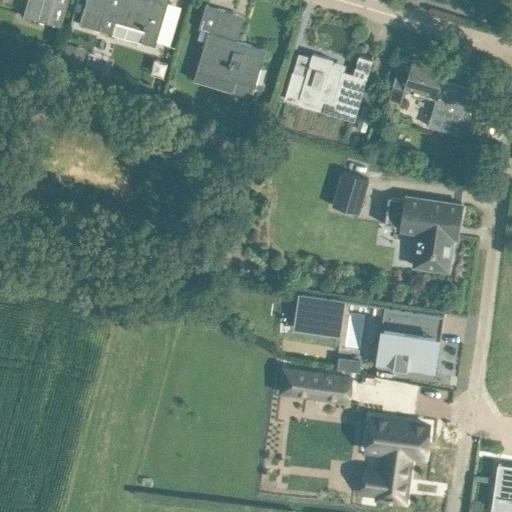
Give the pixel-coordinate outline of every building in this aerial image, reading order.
[(52,0),(26,0),(21,17),(46,23),(52,0)] [(163,12),(166,0),(165,0),(165,1),(160,0),(85,0),(78,25),(152,48),(163,12)] [(261,67),(266,48),(237,39),(236,44),(227,42),(235,13),(206,4),(199,29),(206,31),(195,69),(236,81),(233,91),(252,97),(261,67)] [(64,43),(59,59),(80,65),(85,49),(64,43)] [(358,110),(367,78),(373,59),(359,55),(354,73),(343,70),(344,67),(332,64),(333,59),(313,53),(312,56),(303,54),(298,56),(294,70),(293,70),(285,98),(300,102),(304,87),(321,92),(319,98),(358,110)] [(474,100),(477,89),(460,84),(460,85),(455,84),(455,83),(443,79),(446,68),(413,58),(411,66),(399,62),(393,84),(435,97),(427,125),(464,135),(472,107),(468,105),(470,99),(474,100)] [(364,105),(358,129),(366,130),(371,107),(364,105)] [(482,139),(479,151),(486,153),(489,141),(482,139)] [(359,212),(369,178),(342,170),(332,204),(359,212)] [(385,223),(402,225),(401,229),(419,232),(414,265),(448,270),(453,237),(457,238),(462,203),(407,195),(406,199),(389,196),(385,223)] [(332,298),(302,293),(297,327),(327,332),(332,298)] [(377,364),(436,373),(445,315),(386,306),(377,364)] [(340,357),(339,367),(353,369),(354,359),(340,357)] [(285,369),(296,371),(293,392),(348,400),(351,377),(284,368),(284,370),(285,370),(285,369)] [(384,451),(381,470),(378,494),(377,498),(405,501),(411,455),(425,457),(430,424),(370,416),(366,449),(384,451)] [(511,511),(511,467),(501,466),(501,463),(498,463),(493,500),(491,500),(489,511),(511,511)]
